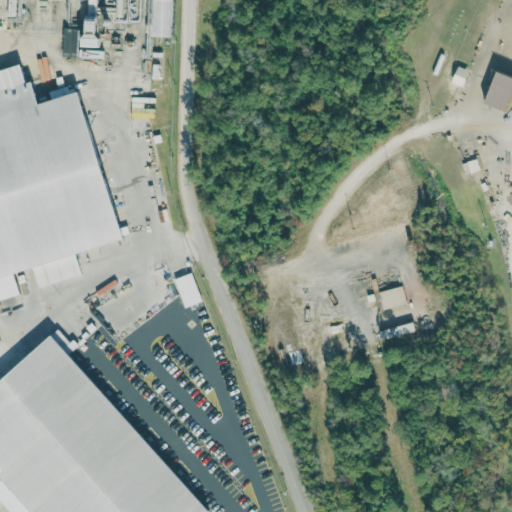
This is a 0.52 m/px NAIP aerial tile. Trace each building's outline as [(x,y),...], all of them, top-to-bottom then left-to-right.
[(172,0),(151,0),(151,36),(171,37),(172,0)] [(121,239),(82,92),(38,104),(32,82),(25,83),(21,65),(0,71),(0,298),(20,294),(14,272),(33,267),(38,286),(81,274),(75,251),(121,239)] [(462,87),(469,71),(458,66),(451,82),(462,87)] [(462,163),(465,174),(479,169),(476,158),(462,163)] [(174,279),(185,307),(202,300),(191,272),(174,279)] [(379,291),(383,309),(407,302),(402,285),(379,291)] [(416,330),(413,321),(378,330),(381,340),(416,330)] [(208,511),(62,341),(66,338),(58,329),(0,378),(0,477),(1,479),(0,479),(0,498),(11,511),(208,511)]
